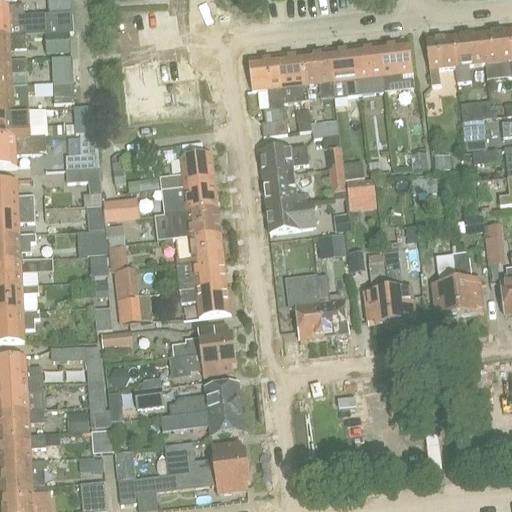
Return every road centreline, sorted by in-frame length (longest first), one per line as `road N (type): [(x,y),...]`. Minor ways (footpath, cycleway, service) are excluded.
road 1 (residential): [(272,381),(263,315),(248,281),(223,45),(413,19)]
road 2 (residential): [(511,350),(272,381)]
road 3 (residential): [(345,511),(511,490)]
road 4 (residential): [(272,381),(287,511)]
